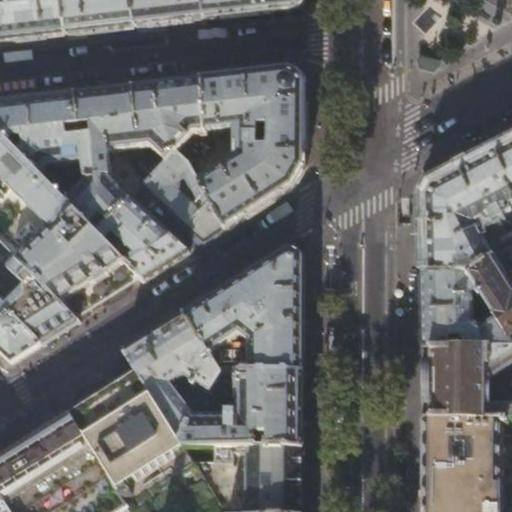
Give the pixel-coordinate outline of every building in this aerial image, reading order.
[(0,0),(0,43),(27,40),(66,36),(61,0),(0,0)] [(61,0),(66,36),(96,32),(135,28),(131,0),(61,0)] [(131,0),(135,28),(167,24),(204,20),(201,0),(131,0)] [(201,0),(204,20),(257,14),(292,10),(296,9),(300,6),(303,1),(303,0),(201,0)] [(203,81),(209,133),(239,130),(239,157),(198,182),(226,231),(268,205),(293,189),(305,168),(305,137),(305,86),(302,80),(299,76),(292,72),(289,71),(248,75),(203,81)] [(170,84),(133,89),(140,150),(151,148),(166,163),(177,152),(194,135),(209,133),(203,81),(170,84)] [(102,92),(76,95),(84,167),(57,194),(97,234),(131,201),(111,181),(108,153),(140,150),(133,89),(102,92)] [(33,100),(0,103),(0,136),(8,145),(12,142),(23,141),(24,149),(18,155),(57,194),(84,167),(76,95),(33,100)] [(18,155),(8,145),(0,136),(0,244),(10,254),(60,306),(125,265),(118,258),(104,244),(97,234),(57,194),(18,155)] [(511,141),(471,163),(428,185),(421,198),(421,228),(421,277),(467,276),(502,254),(490,241),(482,241),(476,227),(484,223),(486,226),(511,214),(509,210),(511,208),(511,141)] [(189,164),(177,152),(166,163),(145,186),(205,244),(214,239),(226,231),(198,182),(189,164)] [(131,201),(97,234),(104,244),(112,235),(125,247),(121,249),(119,252),(118,255),(118,258),(125,265),(135,275),(143,283),(164,270),(190,254),(131,200),(131,201)] [(0,244),(0,264),(10,254),(0,244)] [(511,247),(507,251),(502,254),(467,276),(476,293),(493,319),(511,349),(421,352),(421,369),(423,369),(423,384),(423,404),(422,404),(422,422),(500,421),(511,421),(511,247)] [(241,280),(184,317),(220,374),(304,375),(305,325),(305,256),(291,249),(241,280)] [(10,254),(0,264),(0,280),(11,290),(10,298),(4,304),(8,307),(7,311),(42,347),(60,335),(79,324),(76,321),(60,306),(10,254)] [(60,306),(76,321),(95,307),(107,298),(106,297),(135,275),(125,265),(60,306)] [(467,276),(421,277),(421,312),(421,352),(511,349),(493,319),(477,329),(477,328),(475,327),(473,326),(472,326),(471,298),(476,293),(467,276)] [(421,312),(421,277),(413,277),(413,313),(421,312)] [(0,280),(0,354),(12,366),(26,357),(42,347),(7,311),(8,307),(4,304),(10,298),(11,290),(0,280)] [(220,374),(184,317),(158,333),(125,354),(138,375),(181,445),(220,374)] [(304,409),(304,375),(220,374),(181,445),(184,449),(304,449),(304,409)] [(114,390),(71,417),(126,507),(128,511),(223,511),(184,449),(181,445),(138,375),(114,390)] [(26,445),(0,461),(0,496),(9,511),(117,511),(126,507),(71,417),(26,445)] [(500,421),(422,422),(422,455),(421,511),(511,511),(511,433),(500,434),(500,421)] [(303,511),(304,485),(304,449),(184,449),(223,511),(303,511)] [(0,511),(9,511),(0,496),(0,511)]
